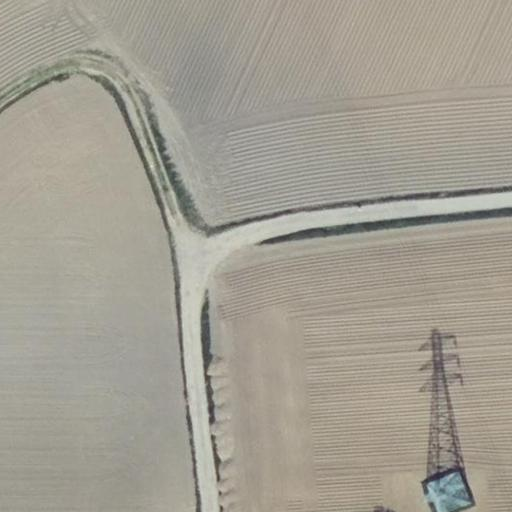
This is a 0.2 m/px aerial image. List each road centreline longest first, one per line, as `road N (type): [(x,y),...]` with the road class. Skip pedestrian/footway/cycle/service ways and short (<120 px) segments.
road 1 (track): [(0,94),(69,61),(107,62),(132,100),(193,255)]
road 2 (track): [(511,198),(274,223),(193,255)]
road 3 (track): [(193,255),(191,333),(212,511)]
